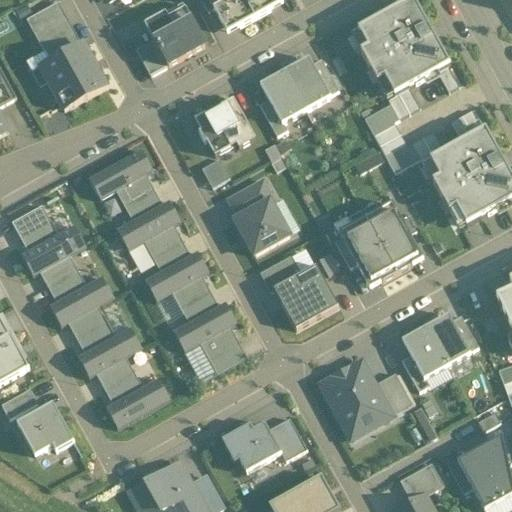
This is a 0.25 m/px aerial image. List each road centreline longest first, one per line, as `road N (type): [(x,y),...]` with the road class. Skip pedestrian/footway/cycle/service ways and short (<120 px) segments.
road 1 (residential): [(289,372),(116,470),(0,266)]
road 2 (residential): [(289,372),(149,119)]
road 3 (residential): [(511,250),(289,372)]
road 4 (residential): [(149,119),(367,0)]
road 5 (residential): [(0,191),(149,119)]
road 6 (residential): [(364,511),(289,372)]
road 7 (unknown): [(354,493),(479,423)]
road 8 (residential): [(149,119),(82,0)]
